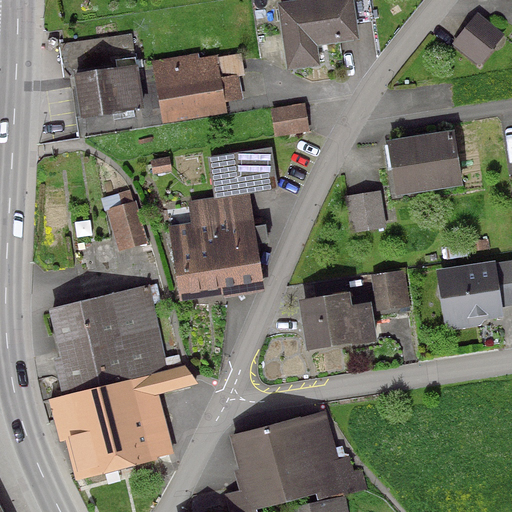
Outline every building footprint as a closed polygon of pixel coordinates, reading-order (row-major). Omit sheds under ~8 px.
[(356,39),(350,0),(345,0),(282,8),(290,68),(314,65),(312,45),(356,39)] [(479,16),(453,47),(477,67),(503,37),(479,16)] [(221,111),(213,62),(157,72),(166,120),(221,111)] [(133,73),(77,82),(83,117),(139,108),(133,73)] [(271,110),(275,138),(309,134),(305,105),(271,110)] [(450,139),(392,147),(400,195),(457,186),(450,139)] [(151,162),(153,176),(171,172),(169,159),(151,162)] [(380,194),(345,199),(351,235),(385,230),(380,194)] [(192,231),(174,233),(183,300),(259,290),(247,197),(188,205),(192,231)] [(135,204),(107,212),(118,252),(146,245),(135,204)] [(511,263),(497,266),(504,308),(511,306),(511,263)] [(492,268),(441,276),(449,324),(499,317),(492,268)] [(372,278),(378,313),(410,307),(404,272),(372,278)] [(49,316),(66,395),(164,373),(146,294),(49,316)] [(347,300),(302,307),(309,355),(375,345),(369,308),(349,311),(347,300)] [(192,389),(187,370),(62,400),(82,480),(170,458),(155,398),(192,389)] [(311,425),(235,445),(253,509),(328,489),(311,425)] [(342,511),(341,502),(293,511),(342,511)]
